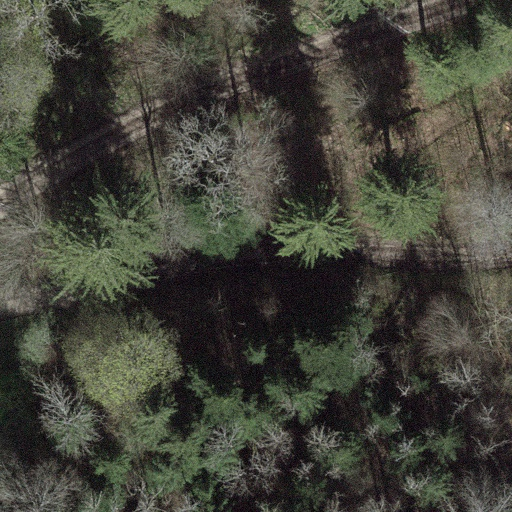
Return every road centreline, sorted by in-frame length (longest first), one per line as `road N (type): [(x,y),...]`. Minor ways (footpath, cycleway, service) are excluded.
road 1 (track): [(0,303),(250,236),(511,244)]
road 2 (track): [(0,212),(243,56),(408,0)]
